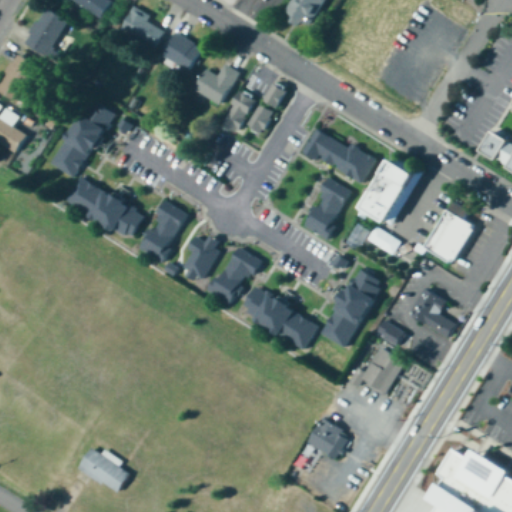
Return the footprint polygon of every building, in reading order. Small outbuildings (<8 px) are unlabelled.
[(71,0),(102,18),(112,0),(71,0)] [(292,0),(286,11),(311,25),(325,0),(292,0)] [(68,21),(46,7),(24,42),(46,56),(68,21)] [(121,31),(157,47),(166,26),(130,10),(121,31)] [(162,55),(187,71),(202,49),(177,33),(162,55)] [(0,84),(0,91),(20,102),(40,65),(17,53),(0,84)] [(205,68),(194,89),(222,105),(240,72),(225,64),(219,75),(205,68)] [(269,99),(284,105),(291,87),(276,81),(269,99)] [(242,132),(260,98),(243,89),(225,123),(242,132)] [(81,177),(118,113),(94,99),(57,163),(81,177)] [(0,140),(17,150),(7,167),(24,176),(49,130),(24,117),(23,118),(2,106),(4,103),(0,100),(0,140)] [(278,110),(263,101),(249,123),(265,132),(278,110)] [(306,150),(320,157),(321,156),(369,181),(381,156),(354,142),(353,145),(318,127),(306,150)] [(495,133),(511,143),(511,169),(483,152),(495,133)] [(399,157),(428,175),(396,227),(367,209),(399,157)] [(84,175),(70,199),(137,237),(151,213),(84,175)] [(356,189),(335,177),(319,205),(308,224),(333,238),(340,225),(336,223),(356,189)] [(168,261),(177,248),(171,244),(192,213),(170,198),(159,215),(164,219),(157,230),(155,229),(144,245),(168,261)] [(476,232),(456,267),(451,264),(428,250),(450,212),(473,226),(471,229),(476,232)] [(406,238),(380,222),(372,235),(398,251),(406,238)] [(223,248),(220,247),(224,239),(214,233),(210,240),(199,234),(192,248),(196,250),(186,269),(206,280),(223,248)] [(211,288),(235,302),(246,284),(243,283),(248,274),(255,278),(266,259),(243,245),(224,277),(219,274),(211,288)] [(328,334),(353,347),(380,296),(378,295),(386,279),(363,267),(328,334)] [(324,323),(259,285),(246,309),(310,346),(324,323)] [(433,330),(433,331),(410,316),(427,290),(450,304),(442,316),(458,326),(449,340),(433,330)] [(400,345),(409,331),(389,319),(380,333),(400,345)] [(387,395),(385,399),(368,388),(370,384),(364,380),(383,350),(407,365),(388,395),(387,395)] [(351,383),(360,369),(367,374),(358,388),(351,383)] [(331,458),(310,445),(325,420),(346,434),(344,437),(350,441),(337,462),(331,458)] [(511,511),(511,476),(450,440),(430,474),(439,480),(429,497),(442,505),(437,511),(511,511)] [(78,469),(118,493),(131,471),(90,448),(78,469)] [(312,511),(292,511),(281,505),(292,488),(317,504),(312,511)]
